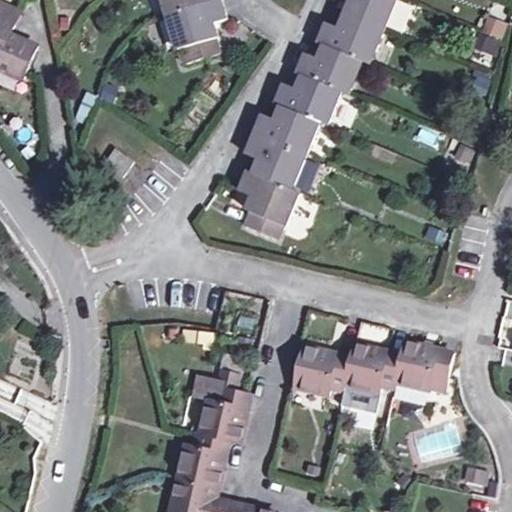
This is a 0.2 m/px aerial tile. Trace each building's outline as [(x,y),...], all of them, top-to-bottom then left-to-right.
[(0,0),(0,71),(19,80),(23,70),(35,44),(10,33),(18,12),(0,4),(0,0)] [(165,0),(182,52),(188,50),(193,64),(221,55),(216,39),(221,37),(217,25),(229,21),(222,0),(165,0)] [(347,0),(352,2),(345,16),(338,30),(326,25),(318,44),(323,46),(317,57),(308,52),(296,74),(299,75),(294,88),(281,83),(271,103),(277,106),(271,120),(259,114),(251,132),(241,153),(256,160),(248,175),(254,176),(245,198),(257,204),(252,217),(293,234),(310,199),(289,190),(315,122),(321,124),(338,90),(343,93),(359,61),(366,65),(395,0),(347,0)] [(503,41),(508,22),(484,16),(479,34),(503,41)] [(472,88),(487,91),(491,74),(475,72),(472,88)] [(120,89),(108,84),(102,101),(114,105),(120,89)] [(454,160),(472,166),(477,150),(458,145),(454,160)] [(117,151),(107,165),(124,177),(134,163),(117,151)] [(448,233),(429,226),(425,239),(444,245),(448,233)] [(182,330),(181,343),(209,345),(210,332),(182,330)] [(339,387),(353,389),(354,384),(385,391),(386,386),(404,390),(402,400),(432,407),(435,391),(441,393),(442,388),(454,391),(463,353),(434,346),(415,341),(412,354),(390,348),(362,342),(360,353),(337,348),(312,342),(303,384),(340,392),(339,387)] [(204,407),(199,435),(190,434),(188,445),(182,444),(169,511),(274,511),(275,510),(235,503),(216,500),(219,488),(227,440),(237,442),(238,435),(244,402),(235,400),(239,381),(217,377),(211,409),(204,407)] [(475,470),(473,484),(494,487),(496,474),(475,470)]
